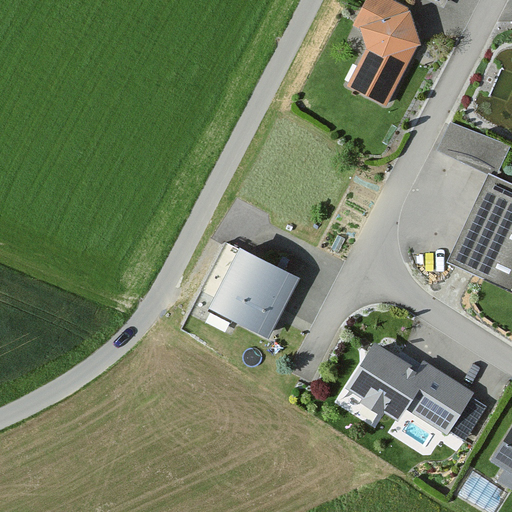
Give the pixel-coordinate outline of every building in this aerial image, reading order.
[(349,85),(388,106),(421,44),(411,12),(387,0),(368,0),(351,27),(364,33),(368,50),(349,85)] [(438,147),(500,170),(511,141),(449,117),(438,147)] [(449,264),(511,293),(511,187),(490,177),(449,264)] [(212,309),(269,340),(301,280),(244,250),(212,309)] [(409,415),(444,436),(470,391),(426,364),(421,372),(375,346),(347,393),(403,425),(409,415)] [(511,432),(494,463),(511,473),(511,432)]
